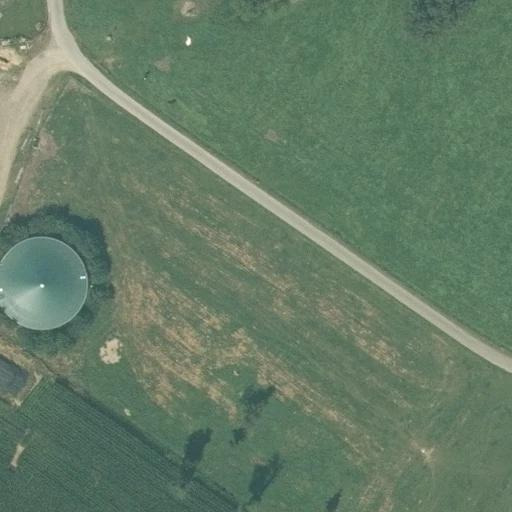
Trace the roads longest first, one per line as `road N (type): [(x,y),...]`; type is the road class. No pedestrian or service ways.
road 1 (unclassified): [(511,364),(116,92),(71,54),(54,0)]
road 2 (track): [(0,175),(30,75),(71,54)]
